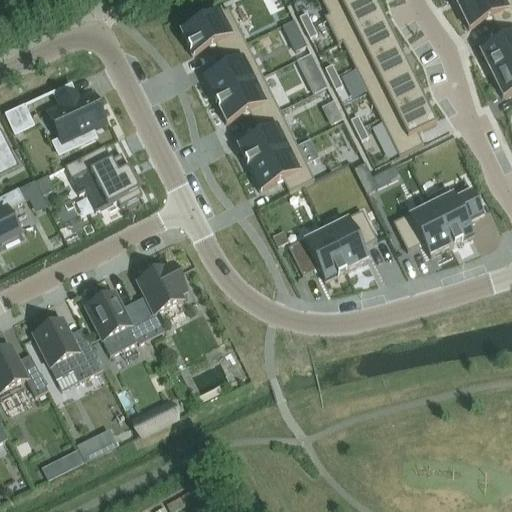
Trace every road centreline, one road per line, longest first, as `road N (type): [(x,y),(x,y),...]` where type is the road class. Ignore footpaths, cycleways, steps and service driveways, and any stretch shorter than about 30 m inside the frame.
road 1 (residential): [(189,209),(241,295),(310,325),(362,321),(511,276)]
road 2 (residential): [(0,76),(100,29),(189,209)]
road 3 (residential): [(511,209),(415,0)]
road 4 (residential): [(0,305),(189,209)]
